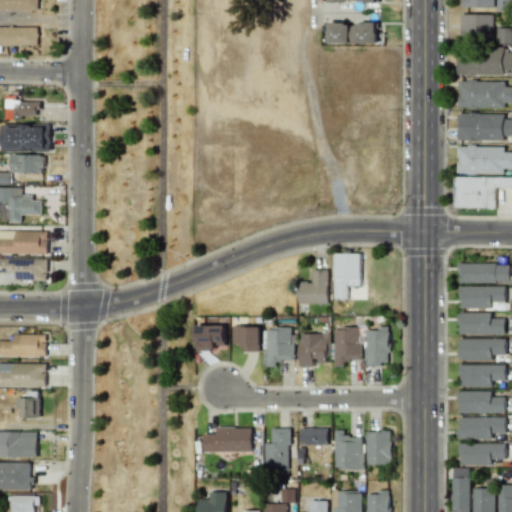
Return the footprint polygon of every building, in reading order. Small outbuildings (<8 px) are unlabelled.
[(0,0),(0,9),(38,10),(37,0),(0,0)] [(494,0),(461,0),(461,7),(494,8),(494,0)] [(493,14),(461,14),(460,39),(492,40),(493,14)] [(329,43),(378,44),(378,24),(329,22),(329,43)] [(37,27),(0,26),(0,44),(37,46),(37,27)] [(496,43),(511,43),(511,33),(511,27),(497,28),(496,43)] [(511,69),(511,52),(508,53),(508,49),(458,50),(458,76),(509,75),(509,69),(511,69)] [(511,86),(505,86),(505,81),(459,80),(458,107),(505,108),(505,102),(511,102),(511,86)] [(21,116),(40,116),(40,101),(12,101),(12,120),(21,120),(21,116)] [(505,141),(505,136),(511,135),(511,119),(504,119),(504,113),(458,113),(458,141),(505,141)] [(1,150),(50,152),(51,126),(2,124),(1,150)] [(504,174),(504,169),(511,168),(511,151),(504,152),(504,146),(458,146),(458,174),(504,174)] [(44,155),(11,154),(11,172),(43,173),(44,155)] [(0,183),(9,184),(10,171),(0,170),(0,183)] [(511,177),(455,176),(454,207),(495,208),(496,187),(511,187),(511,177)] [(41,214),(41,201),(33,201),(33,195),(21,195),(21,187),(0,187),(0,201),(9,202),(10,223),(22,222),(21,214),(41,214)] [(0,253),(46,254),(47,231),(0,230),(0,253)] [(360,253),(334,253),(333,298),(348,299),(348,285),(360,286),(360,253)] [(47,259),(0,257),(0,272),(7,273),(7,279),(47,280),(47,259)] [(510,283),(510,264),(458,263),(458,282),(510,283)] [(327,303),(328,270),(313,269),(312,282),(299,282),(298,303),(327,303)] [(505,286),(459,286),(460,309),(506,308),(505,286)] [(505,334),(505,318),(492,318),(492,313),(459,312),(458,334),(505,334)] [(226,326),(196,325),(196,349),(226,349),(226,326)] [(366,365),(389,365),(390,326),(377,326),(377,330),(367,330),(366,365)] [(260,327),(233,327),(233,345),(241,345),(241,351),(260,351),(260,327)] [(359,327),(334,328),(335,366),(347,366),(347,359),(362,359),(362,343),(360,343),(359,327)] [(263,328),(263,366),(276,366),(276,360),(293,360),(293,328),(263,328)] [(299,333),(299,367),(315,366),(315,363),(329,363),(328,333),(299,333)] [(0,355),(46,356),(46,334),(14,334),(14,341),(0,340),(0,355)] [(505,338),(461,339),(461,361),(493,360),(493,354),(505,354),(505,338)] [(0,386),(46,387),(46,364),(0,362),(0,386)] [(505,365),(460,364),(459,386),(493,386),(493,380),(505,380),(505,365)] [(30,398),(17,397),(16,409),(20,409),(20,418),(39,418),(39,391),(30,391),(30,398)] [(491,391),(458,391),(458,412),(505,412),(505,396),(492,396),(491,391)] [(506,417),(459,417),(459,438),(493,439),(493,433),(505,433),(506,417)] [(252,451),(252,427),(216,427),(216,433),(203,434),(204,452),(252,451)] [(288,428),(271,428),(272,443),(265,443),(265,471),(289,470),(288,428)] [(328,428),(301,428),(301,445),(328,444),(328,428)] [(363,469),(363,437),(346,437),(346,430),(334,430),(334,469),(363,469)] [(366,431),(367,465),(392,464),(391,431),(366,431)] [(37,432),(2,432),(2,448),(8,448),(8,457),(37,457),(37,432)] [(493,465),(493,459),(505,459),(505,443),(460,443),(460,465),(493,465)] [(0,489),(31,490),(32,462),(0,461),(0,489)] [(470,511),(470,467),(453,468),(453,511),(470,511)] [(498,511),(511,511),(511,484),(498,485),(498,511)] [(495,511),(496,489),(474,488),(473,511),(495,511)] [(332,511),(361,511),(362,491),(333,490),(332,511)] [(366,494),(366,511),(389,511),(389,490),(377,490),(377,494),(366,494)] [(225,511),(226,492),(211,492),(211,500),(198,500),(198,511),(225,511)] [(327,511),(327,501),(310,501),(309,511),(327,511)] [(264,511),(286,511),(286,503),(264,504),(264,511)]
